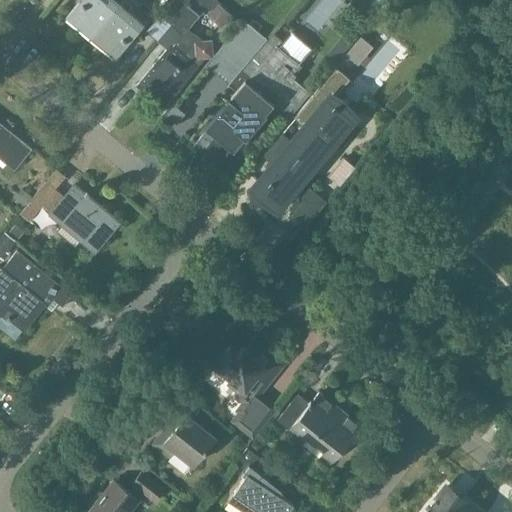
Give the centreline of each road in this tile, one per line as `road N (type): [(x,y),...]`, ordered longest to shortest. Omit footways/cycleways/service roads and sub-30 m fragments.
road 1 (residential): [(0,482),(197,222)]
road 2 (residential): [(442,421),(197,222)]
road 3 (residential): [(197,222),(0,61)]
